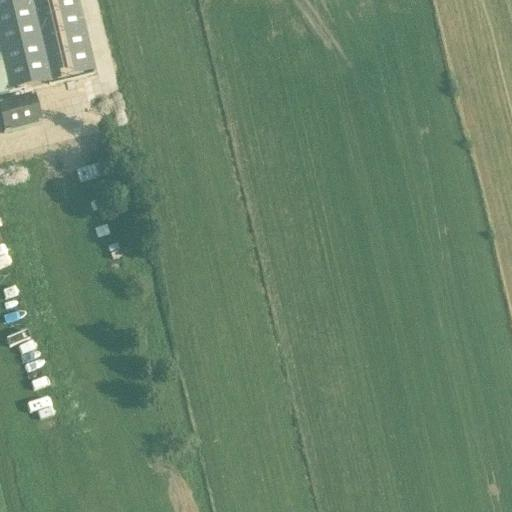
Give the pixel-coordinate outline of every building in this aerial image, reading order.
[(38,3),(42,20),(47,42),(77,35),(72,14),(69,0),(29,0),(31,5),(38,3)] [(0,97),(10,96),(0,54),(0,97)] [(16,286),(54,276),(43,236),(5,247),(16,286)] [(46,420),(77,414),(71,386),(40,393),(46,420)] [(182,416),(150,428),(154,440),(187,428),(182,416)]
